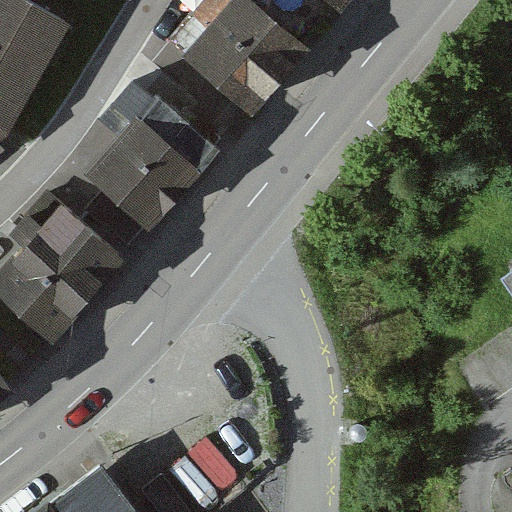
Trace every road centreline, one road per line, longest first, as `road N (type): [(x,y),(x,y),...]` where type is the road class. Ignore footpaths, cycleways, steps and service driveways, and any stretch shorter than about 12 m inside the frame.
road 1 (secondary): [(417,0),(216,249)]
road 2 (secondary): [(216,249),(90,389),(0,465)]
road 3 (residential): [(216,249),(283,318),(308,370),(311,511)]
road 4 (residential): [(152,0),(104,81),(0,209)]
